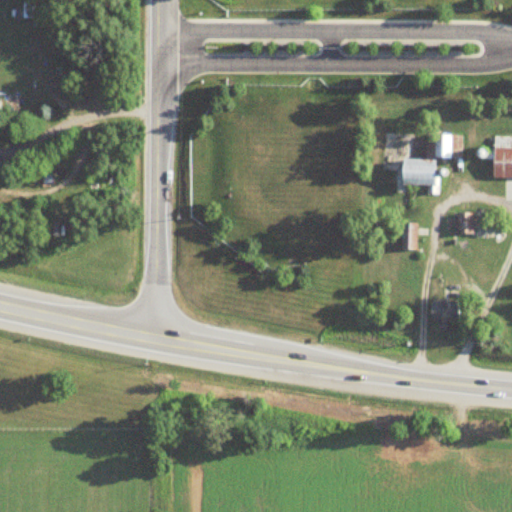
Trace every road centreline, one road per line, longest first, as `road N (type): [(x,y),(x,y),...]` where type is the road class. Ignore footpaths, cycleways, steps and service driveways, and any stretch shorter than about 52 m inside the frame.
road 1 (residential): [(157,69),(511,63),(475,33),(157,29)]
road 2 (secondary): [(0,307),(146,339),(511,390)]
road 3 (residential): [(146,339),(157,300),(157,0)]
